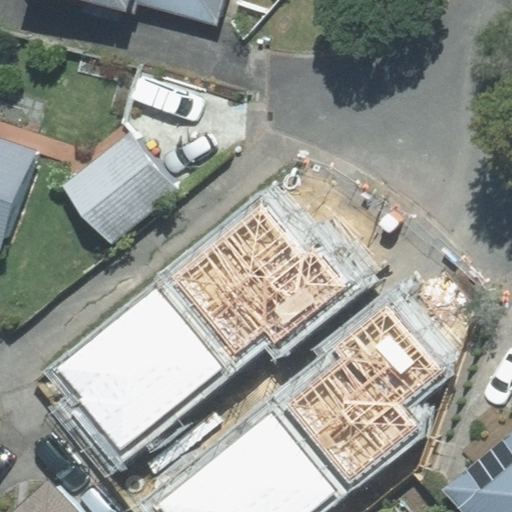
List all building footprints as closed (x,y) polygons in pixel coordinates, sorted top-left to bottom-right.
[(126,0),(152,8),(154,0),(157,0),(231,21),(237,0),(126,0)] [(0,233),(21,241),(56,144),(3,125),(14,95),(0,90),(0,233)] [(174,155),(152,126),(80,180),(126,241),(198,186),(174,155)] [(346,249),(276,241),(271,287),(219,281),(210,365),(228,367),(279,442),(359,452),(372,358),(342,354),(331,339),(364,315),(359,308),(362,281),(343,279),(346,249)] [(511,511),(511,440),(466,479),(493,511),(511,511)] [(328,468),(291,497),(303,511),(332,511),(351,497),(328,468)] [(110,511),(73,471),(28,511),(110,511)]
